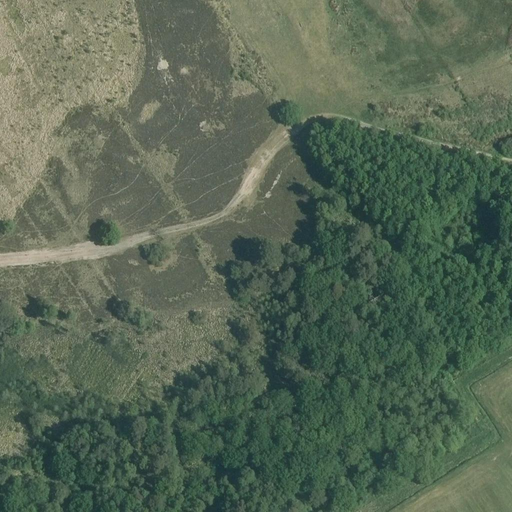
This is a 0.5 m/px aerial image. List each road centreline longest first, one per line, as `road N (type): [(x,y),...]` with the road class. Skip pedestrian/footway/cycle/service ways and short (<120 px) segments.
road 1 (track): [(0,260),(67,255),(223,220),(273,141),(323,116),(511,160)]
road 2 (track): [(365,511),(487,434),(461,384),(511,352)]
